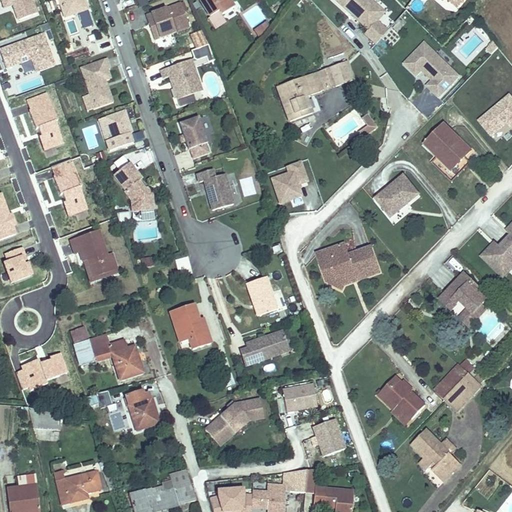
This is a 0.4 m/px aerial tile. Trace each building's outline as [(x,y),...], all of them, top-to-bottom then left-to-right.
[(39,14),(34,0),(0,0),(3,10),(12,7),(17,21),(39,14)] [(74,12),(86,8),(83,0),(58,0),(65,17),(75,14),(74,12)] [(233,8),(229,1),(228,0),(198,0),(209,17),(219,11),(221,15),(233,8)] [(387,11),(374,0),(334,0),(367,30),(362,35),(374,45),(389,29),(378,20),(387,11)] [(181,4),(146,17),(154,40),(189,28),(181,4)] [(243,12),(249,28),(265,22),(259,6),(243,12)] [(261,25),(266,31),(270,27),(266,21),(261,25)] [(258,40),(266,31),(261,25),(252,31),(258,40)] [(43,34),(0,48),(0,53),(6,69),(31,60),(36,73),(55,66),(43,34)] [(461,76),(425,41),(403,63),(417,78),(422,72),(431,80),(425,86),(439,100),(461,76)] [(90,95),(95,109),(112,102),(107,87),(104,88),(102,81),(105,80),(107,80),(104,71),(107,70),(110,69),(106,60),(81,69),(90,95)] [(169,78),(177,100),(202,92),(191,60),(160,71),(163,80),(169,78)] [(284,86),(277,89),(290,122),(312,114),(306,98),(324,91),(324,90),(335,86),(336,87),(353,81),(346,62),(329,68),(329,69),(318,73),(317,73),(284,85),(284,86)] [(27,82),(28,89),(41,87),(40,79),(27,82)] [(491,138),(506,125),(511,131),(511,98),(509,94),(477,122),(491,138)] [(87,111),(95,109),(90,95),(83,97),(87,111)] [(130,134),(132,134),(125,112),(106,118),(113,139),(106,142),(109,151),(133,144),(130,134)] [(361,138),(375,128),(366,116),(361,119),(367,127),(358,133),(361,138)] [(206,144),(207,144),(198,118),(179,125),(188,151),(189,150),(193,160),(209,154),(206,144)] [(425,145),(452,171),(471,151),(444,125),(425,145)] [(309,182),(302,161),(286,166),(288,172),(270,178),(279,205),(304,197),(300,185),(309,182)] [(124,193),(131,202),(137,201),(139,203),(140,211),(153,210),(157,209),(156,204),(153,204),(151,196),(147,190),(144,190),(138,183),(140,181),(142,180),(129,164),(113,176),(125,192),(124,193)] [(222,168),(213,170),(214,176),(223,175),(222,168)] [(225,175),(215,178),(212,170),(197,175),(199,183),(204,182),(212,211),(233,205),(225,175)] [(376,200),(391,218),(419,195),(404,177),(376,200)] [(147,190),(140,181),(138,183),(144,190),(147,190)] [(132,212),(140,211),(139,203),(137,201),(131,202),(132,212)] [(154,219),(153,210),(140,211),(142,221),(154,219)] [(119,223),(130,221),(128,212),(117,215),(119,223)] [(93,277),(117,269),(112,255),(107,257),(99,232),(71,242),(75,253),(80,251),(83,261),(87,259),(93,277)] [(511,270),(511,245),(506,239),(500,245),(495,240),(480,256),(503,279),(511,270)] [(345,245),(340,247),(343,258),(349,256),(345,245)] [(327,283),(334,281),(345,286),(350,275),(354,274),(356,278),(362,275),(379,269),(371,248),(349,256),(343,258),(340,247),(317,255),(320,265),(324,264),(327,272),(323,273),(327,283)] [(138,259),(139,266),(152,265),(151,257),(138,259)] [(177,274),(190,273),(189,258),(175,260),(177,274)] [(118,272),(117,269),(93,277),(87,259),(83,261),(90,282),(118,272)] [(354,274),(350,275),(345,286),(380,274),(379,269),(362,275),(356,278),(354,274)] [(452,311),(458,305),(456,303),(459,301),(460,302),(468,310),(473,315),(482,306),(487,301),(479,293),(481,291),(465,275),(440,300),(452,311)] [(266,278),(246,285),(257,317),(277,310),(266,278)] [(343,291),(345,286),(334,281),(327,283),(343,291)] [(288,314),(297,312),(294,302),(286,305),(288,314)] [(205,334),(200,320),(195,305),(171,312),(181,343),(188,341),(191,351),(211,344),(208,334),(205,334)] [(487,310),(482,306),(473,315),(468,310),(460,319),(469,328),(487,310)] [(70,333),(74,345),(88,341),(84,328),(70,333)] [(277,350),(288,347),(282,332),(245,344),(247,349),(240,352),(245,367),(279,355),(277,350)] [(105,359),(104,358),(101,348),(109,346),(106,335),(88,341),(95,362),(95,363),(105,359)] [(81,367),(95,362),(88,341),(74,345),(81,367)] [(101,348),(104,358),(112,355),(120,381),(143,374),(136,352),(127,355),(126,350),(123,341),(109,346),(101,348)] [(289,352),(288,347),(277,350),(279,355),(289,352)] [(461,367),(469,375),(475,369),(466,361),(461,367)] [(435,392),(444,401),(469,375),(461,367),(460,366),(435,392)] [(230,372),(223,375),(227,387),(234,385),(230,372)] [(479,374),(473,380),(480,386),(485,381),(479,374)] [(469,375),(444,401),(457,413),(481,388),(480,386),(473,380),(469,375)] [(398,407),(412,420),(425,406),(411,393),(402,384),(396,378),(379,396),(394,411),(398,407)] [(404,382),(402,384),(411,393),(413,391),(404,382)] [(317,408),(313,383),(283,389),(287,413),(317,408)] [(151,403),(150,399),(148,394),(143,392),(125,398),(137,431),(159,424),(152,402),(151,403)] [(87,398),(89,406),(98,404),(96,396),(87,398)] [(237,423),(241,428),(249,421),(264,419),(260,400),(235,405),(228,410),(205,430),(215,442),(237,423)] [(107,404),(93,408),(99,425),(100,428),(109,426),(108,422),(112,421),(107,404)] [(406,426),(412,420),(398,407),(394,411),(393,413),(406,426)] [(61,416),(28,408),(34,430),(60,431),(61,416)] [(122,414),(112,414),(113,430),(123,429),(122,414)] [(347,448),(336,419),(312,428),(322,458),(347,448)] [(220,447),(241,428),(237,423),(215,442),(220,447)] [(461,465),(451,456),(442,447),(426,431),(412,446),(426,460),(421,465),(427,471),(432,466),(435,469),(432,472),(443,483),(461,465)] [(447,441),(442,447),(451,456),(457,450),(447,441)] [(88,499),(87,493),(102,490),(97,472),(65,480),(64,474),(65,474),(64,470),(54,473),(62,505),(88,499)] [(317,470),(306,471),(304,493),(315,494),(313,506),(335,508),(334,511),(351,511),(353,492),(315,488),(317,470)] [(196,500),(186,471),(170,475),(171,480),(162,483),(162,486),(151,489),(151,488),(129,494),(133,511),(154,511),(178,506),(178,505),(196,500)] [(304,493),(306,471),(292,473),(290,492),(304,493)] [(284,474),(283,486),(285,486),(285,489),(285,492),(290,492),(292,473),(284,474)] [(212,482),(213,489),(227,488),(226,480),(212,482)] [(39,511),(36,485),(7,489),(9,511),(39,511)] [(285,486),(283,486),(267,485),(267,493),(252,492),(251,508),(264,509),(264,507),(268,508),(267,509),(267,511),(283,511),(285,492),(285,489),(285,486)]
